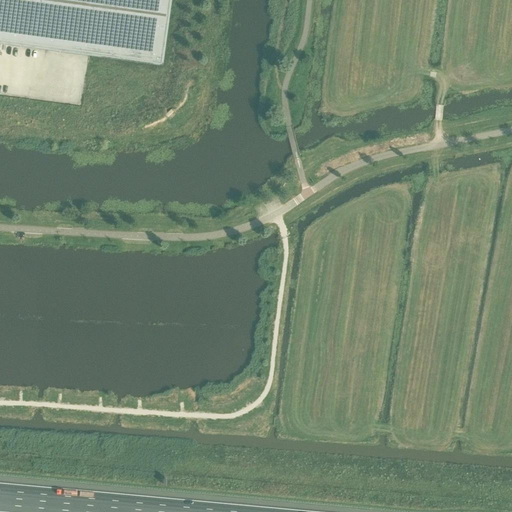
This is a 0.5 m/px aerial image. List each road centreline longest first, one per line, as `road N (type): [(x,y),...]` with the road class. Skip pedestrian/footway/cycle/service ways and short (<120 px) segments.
road 1 (unclassified): [(0,226),(218,235),(276,214),(360,163),(511,129)]
road 2 (motorway): [(160,511),(0,497)]
